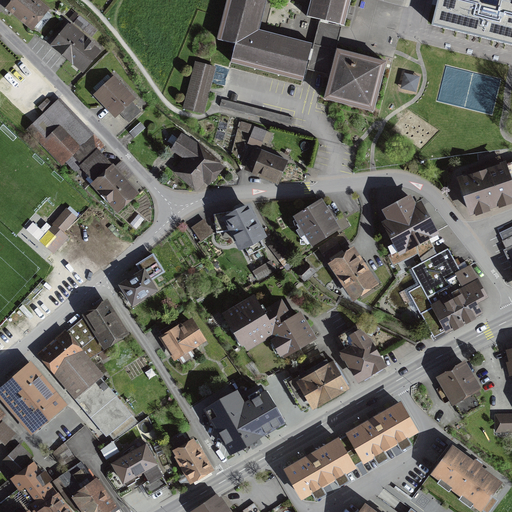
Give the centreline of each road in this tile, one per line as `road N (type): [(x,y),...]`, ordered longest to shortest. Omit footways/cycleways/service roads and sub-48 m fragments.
road 1 (secondary): [(511,318),(227,478)]
road 2 (residential): [(177,212),(207,197),(391,179),(441,202),(461,232)]
road 3 (residential): [(177,212),(0,26)]
road 4 (residential): [(227,478),(101,280)]
road 5 (residential): [(0,365),(101,280)]
